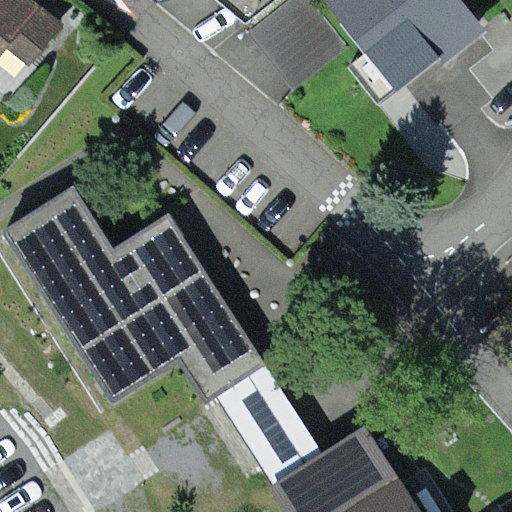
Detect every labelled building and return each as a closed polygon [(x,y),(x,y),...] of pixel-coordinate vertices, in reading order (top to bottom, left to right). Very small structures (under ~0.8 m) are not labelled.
[(0,0),(0,50),(9,39),(35,7),(26,0),(0,0)] [(334,0),(403,87),(477,30),(453,0),(334,0)] [(58,25),(35,7),(9,39),(31,58),(58,25)] [(75,182),(1,228),(114,405),(180,364),(207,405),(217,399),(246,381),(268,366),(169,210),(115,244),(75,182)] [(323,452),(268,366),(217,399),(271,485),(323,452)] [(421,511),(366,426),(323,452),(298,468),(271,485),(269,486),(284,511),(421,511)]
